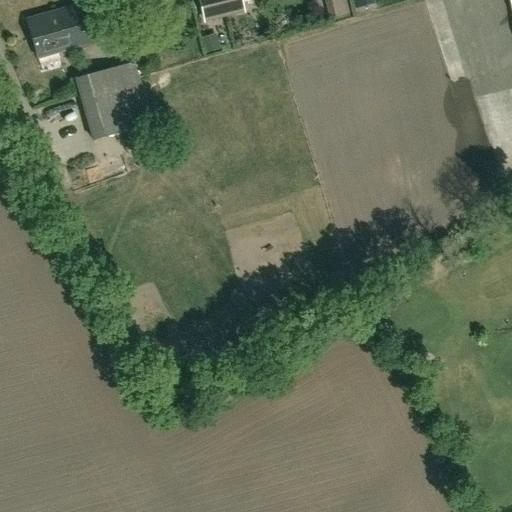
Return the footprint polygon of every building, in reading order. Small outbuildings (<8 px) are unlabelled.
[(245,0),(200,0),(206,22),(243,11),(240,1),(245,0)] [(345,0),(324,0),(329,18),(349,13),(345,0)] [(18,22),(6,26),(16,60),(33,55),(45,52),(46,57),(66,51),(70,64),(73,63),(89,58),(86,48),(82,36),(86,35),(79,9),(58,15),(57,11),(37,17),(36,13),(17,19),(18,22)] [(141,66),(80,77),(92,141),(133,134),(130,117),(150,114),(141,66)] [(94,185),(127,173),(123,163),(90,175),(94,185)]
